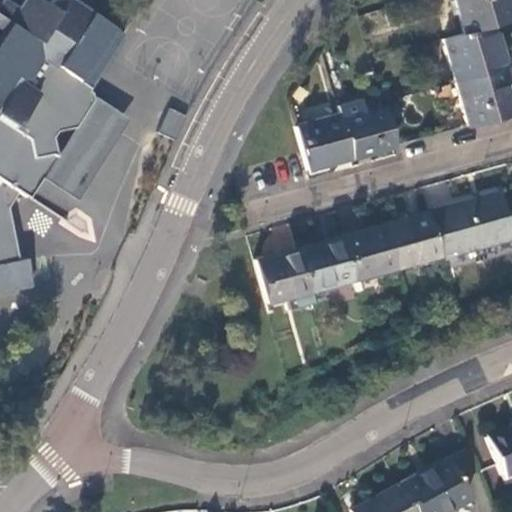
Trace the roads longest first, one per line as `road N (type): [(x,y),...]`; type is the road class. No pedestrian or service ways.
road 1 (residential): [(299,0),(181,204),(73,438)]
road 2 (residential): [(511,360),(298,471),(252,484),(209,480),(73,438)]
road 3 (residential): [(511,141),(269,206)]
